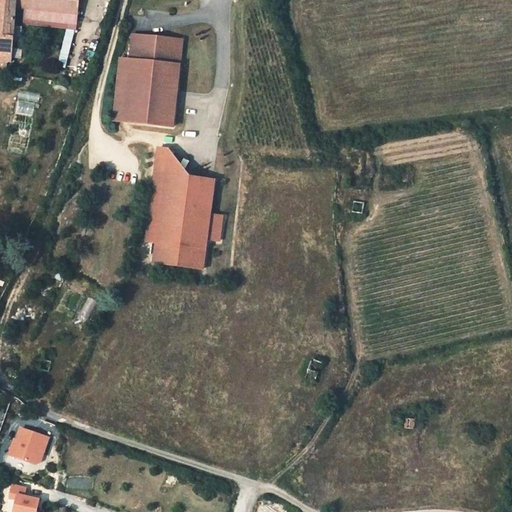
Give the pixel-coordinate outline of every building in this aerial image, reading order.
[(0,0),(0,55),(3,56),(10,2),(10,0),(0,0)] [(10,0),(10,2),(18,2),(15,19),(69,26),(71,0),(10,0)] [(105,113),(114,114),(165,119),(172,46),(174,33),(123,28),(121,52),(111,51),(105,113)] [(208,231),(211,206),(199,204),(203,170),(178,167),(157,139),(146,138),(135,231),(145,233),(142,253),(192,259),(196,229),(208,231)] [(350,193),(347,206),(356,204),(357,195),(350,193)] [(35,340),(27,360),(37,363),(44,344),(35,340)] [(35,427),(8,419),(4,433),(1,432),(0,436),(0,445),(19,452),(23,449),(26,441),(30,442),(35,427)] [(406,428),(406,426),(395,419),(392,429),(406,428)] [(23,449),(19,452),(24,453),(28,450),(30,442),(26,441),(23,449)] [(18,474),(4,470),(1,482),(7,484),(0,509),(0,511),(17,511),(18,511),(23,508),(21,504),(23,496),(27,497),(31,486),(16,482),(18,474)] [(23,511),(27,497),(23,496),(21,504),(23,508),(18,511),(17,511),(23,511)]
